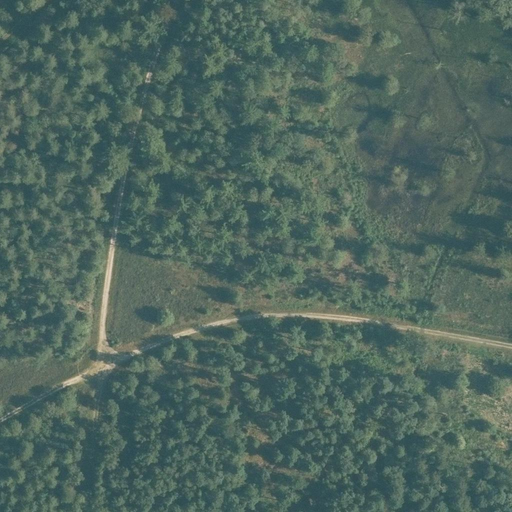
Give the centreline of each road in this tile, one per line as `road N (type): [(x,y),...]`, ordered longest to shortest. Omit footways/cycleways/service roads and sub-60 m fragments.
road 1 (track): [(511,347),(322,314),(272,314),(169,338),(95,370)]
road 2 (track): [(95,370),(109,269),(175,0)]
road 3 (track): [(95,370),(87,511)]
